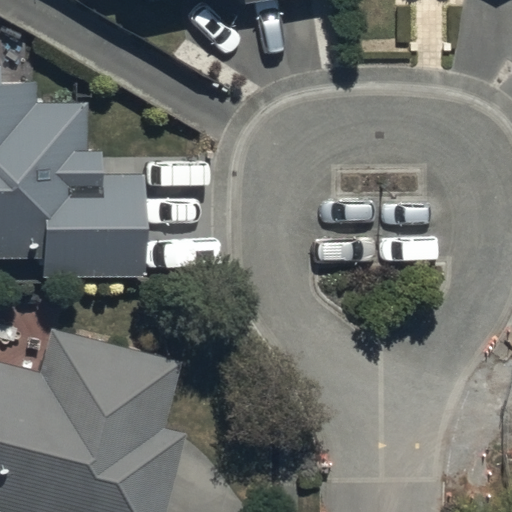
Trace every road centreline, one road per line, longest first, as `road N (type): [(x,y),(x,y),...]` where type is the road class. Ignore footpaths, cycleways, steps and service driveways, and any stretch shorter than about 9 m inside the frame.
road 1 (residential): [(384,409),(288,309),(276,240),(280,179),(298,145),(378,128),(438,133),(479,163),(492,203),(480,288),(449,341)]
road 2 (residential): [(384,409),(511,401)]
